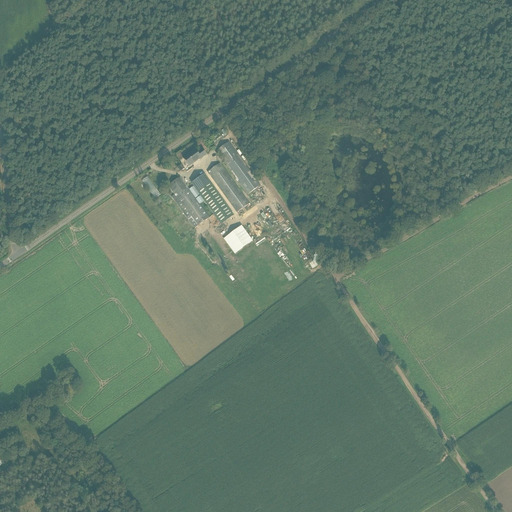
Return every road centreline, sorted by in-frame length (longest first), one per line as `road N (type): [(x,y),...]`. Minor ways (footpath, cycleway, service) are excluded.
road 1 (tertiary): [(15,255),(382,0)]
road 2 (track): [(496,511),(332,276)]
road 3 (track): [(511,176),(332,276)]
road 4 (track): [(332,276),(220,113)]
road 5 (unclassified): [(15,255),(0,131)]
